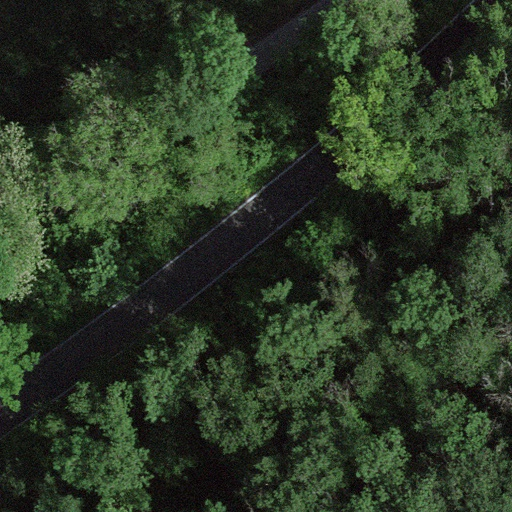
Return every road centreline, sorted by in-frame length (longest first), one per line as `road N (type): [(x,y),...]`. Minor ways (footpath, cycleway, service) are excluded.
road 1 (tertiary): [(508,0),(262,216),(0,416)]
road 2 (track): [(352,0),(0,231)]
